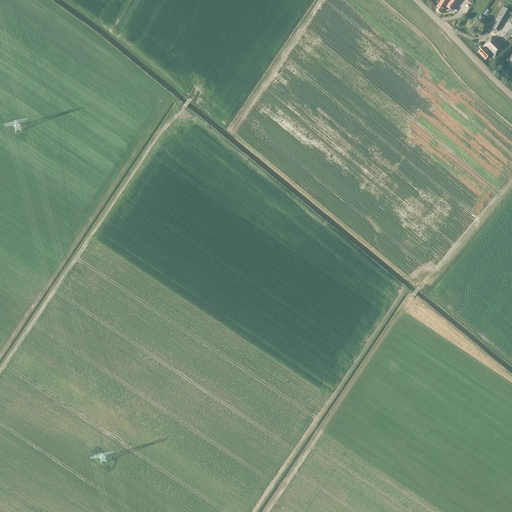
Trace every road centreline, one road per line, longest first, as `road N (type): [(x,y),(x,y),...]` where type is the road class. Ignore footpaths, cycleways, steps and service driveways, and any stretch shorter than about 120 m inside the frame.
road 1 (track): [(511,183),(404,309)]
road 2 (tertiary): [(511,96),(415,0)]
